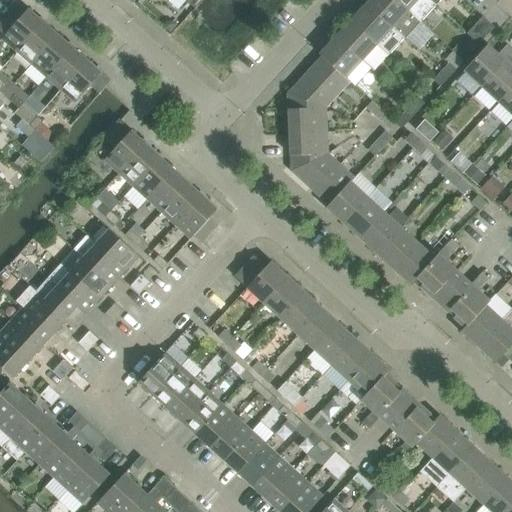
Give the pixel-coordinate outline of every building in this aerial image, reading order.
[(392,27),(403,37),(404,38),(420,21),(396,0),(368,0),(366,3),(392,27)] [(435,4),(430,0),(396,0),(420,21),(435,4)] [(403,37),(392,27),(366,3),(351,20),(388,54),(403,37)] [(2,38),(17,51),(43,21),(28,8),(20,17),(11,9),(5,17),(0,22),(0,31),(5,35),(2,38)] [(494,27),(482,16),(467,33),(472,38),(479,44),(494,27)] [(335,37),(369,68),(373,71),(388,54),(351,20),(335,37)] [(17,51),(32,64),(58,34),(43,21),(17,51)] [(161,25),(169,34),(178,25),(173,21),(165,21),(161,25)] [(32,64),(46,76),(72,46),(58,34),(32,64)] [(369,68),(335,37),(319,54),(322,56),(346,77),(350,80),(354,84),(369,68)] [(459,42),(452,50),(455,53),(457,55),(464,60),(479,44),(472,38),(464,47),(459,42)] [(480,86),(511,51),(511,48),(507,44),(498,54),(487,44),(463,70),(480,86)] [(46,76),(61,89),(87,59),(72,46),(46,76)] [(511,65),(511,51),(480,86),(497,101),(511,85),(511,66),(511,65)] [(449,63),(441,72),(448,78),(464,60),(457,55),(455,53),(447,61),(449,63)] [(322,56),(305,75),(332,100),(350,80),(346,77),(322,56)] [(87,59),(61,89),(76,102),(102,72),(87,59)] [(0,71),(0,91),(4,95),(14,84),(0,71)] [(441,72),(434,80),(440,86),(448,78),(441,72)] [(325,107),(332,100),(305,75),(288,94),(289,109),(325,107)] [(19,108),(24,102),(17,96),(22,91),(14,84),(4,95),(19,108)] [(418,97),(410,105),(417,111),(433,94),(422,84),(414,93),(418,97)] [(511,85),(497,101),(511,114),(511,85)] [(374,114),(380,108),(372,100),(366,107),(374,114)] [(39,115),(33,110),(24,102),(19,108),(15,112),(21,118),(29,125),(39,115)] [(417,111),(410,105),(403,114),(409,120),(417,111)] [(289,109),(290,132),(326,130),(325,107),(289,109)] [(374,114),(381,121),(387,115),(380,108),(374,114)] [(39,115),(29,125),(35,130),(44,120),(39,115)] [(381,121),(389,128),(395,122),(387,115),(381,121)] [(35,130),(29,125),(21,118),(15,126),(28,137),(35,130)] [(104,159),(119,173),(146,143),(121,121),(106,137),(116,147),(104,159)] [(437,132),(432,127),(423,136),(429,141),(437,132)] [(290,132),(291,155),(327,152),(326,130),(290,132)] [(386,143),(392,137),(385,131),(380,137),(386,143)] [(404,140),(413,147),(419,141),(410,133),(404,140)] [(447,141),(440,134),(433,141),(441,148),(447,141)] [(374,144),(380,150),(386,143),(380,137),(374,144)] [(427,149),(419,141),(413,147),(421,155),(427,149)] [(146,143),(119,173),(133,186),(160,156),(146,143)] [(380,150),(374,144),(368,150),(375,156),(380,150)] [(292,171),(310,188),(335,160),(328,153),(327,152),(291,155),(292,171)] [(133,186),(147,199),(174,169),(160,156),(133,186)] [(354,178),(335,160),(310,188),(329,205),(350,181),(351,181),(354,178)] [(446,178),(452,172),(444,164),(438,171),(446,178)] [(464,174),(474,183),(483,174),(473,165),(464,174)] [(147,199),(161,212),(189,182),(174,169),(147,199)] [(461,180),(452,172),(446,178),(455,186),(461,180)] [(480,189),(492,199),(504,186),(492,175),(480,189)] [(327,207),(344,223),(367,197),(351,181),(350,181),(329,205),(327,207)] [(161,212),(176,225),(203,195),(189,182),(161,212)] [(511,193),(502,203),(511,212),(511,210),(511,193)] [(176,225),(190,238),(193,235),(202,243),(218,226),(209,218),(218,209),(203,195),(176,225)] [(486,203),(477,195),(471,202),(480,209),(486,203)] [(96,197),(91,203),(97,209),(106,217),(111,211),(96,197)] [(384,212),(367,197),(344,223),(361,238),(384,212)] [(120,219),(111,211),(106,217),(115,225),(120,219)] [(361,238),(377,254),(401,227),(384,212),(361,238)] [(418,243),(401,227),(377,254),(394,269),(418,243)] [(96,243),(125,270),(139,255),(109,228),(96,243)] [(134,243),(139,237),(130,229),(125,235),(134,243)] [(87,235),(74,249),(83,257),(112,284),(125,270),(96,243),(87,235)] [(148,245),(139,237),(134,243),(143,251),(148,245)] [(458,244),(453,241),(451,239),(438,254),(444,259),(458,244)] [(412,285),(415,282),(414,281),(435,258),(434,258),(418,243),(394,269),(412,285)] [(24,253),(1,276),(9,284),(21,272),(34,285),(46,274),(24,253)] [(456,270),(444,259),(438,254),(434,258),(435,258),(414,281),(415,282),(433,298),(437,301),(446,309),(464,327),(465,327),(485,304),(486,305),(490,301),(477,289),(471,284),(461,274),(456,270)] [(153,260),(162,269),(168,263),(159,255),(153,260)] [(247,287),(266,267),(254,256),(235,276),(247,287)] [(112,284),(83,257),(70,272),(99,299),(112,284)] [(247,287),(264,303),(288,277),(271,261),(266,267),(247,287)] [(47,277),(57,286),(86,313),(99,299),(70,272),(60,263),(47,277)] [(477,277),(471,284),(477,289),(483,283),(485,282),(488,278),(484,275),(481,272),(478,276),(477,277)] [(141,274),(136,280),(145,288),(150,283),(141,274)] [(37,292),(45,299),(44,300),(66,320),(65,321),(72,328),(86,313),(57,286),(47,277),(35,290),(29,285),(28,285),(36,293),(37,292)] [(305,292),(288,277),(264,303),(281,318),(305,292)] [(139,294),(145,288),(136,280),(130,286),(139,294)] [(53,334),(65,321),(66,320),(44,300),(45,299),(37,292),(36,293),(28,285),(15,300),(23,307),(53,334)] [(322,308),(305,292),(281,318),(298,334),(322,308)] [(115,302),(110,308),(119,317),(124,311),(115,302)] [(468,337),(479,346),(502,320),(486,305),(485,304),(465,327),(464,327),(461,330),(468,337)] [(10,321),(27,337),(40,349),(51,337),(53,334),(23,307),(10,321)] [(113,323),(119,317),(110,308),(104,314),(113,323)] [(315,349),(326,337),(338,323),(322,308),(298,334),(301,337),(315,349)] [(511,328),(502,320),(479,346),(496,362),(511,344),(511,328)] [(0,332),(0,337),(27,363),(40,349),(27,337),(10,321),(0,332)] [(338,323),(326,337),(315,349),(331,365),(355,339),(353,337),(338,323)] [(197,337),(202,341),(208,336),(199,327),(193,333),(197,337)] [(218,336),(218,337),(226,344),(232,338),(231,337),(224,330),(218,336)] [(84,337),(93,345),(98,339),(96,337),(89,331),(84,337)] [(211,350),(217,344),(208,336),(202,341),(211,350)] [(13,377),(27,363),(0,337),(0,371),(3,368),(13,377)] [(79,342),(88,351),(93,345),(84,337),(79,342)] [(226,344),(243,360),(252,350),(244,342),(241,345),(232,338),(226,344)] [(331,365),(348,380),(372,354),(355,339),(331,365)] [(153,395),(180,366),(165,352),(138,382),(153,395)] [(236,361),(227,353),(222,359),(231,367),(236,361)] [(348,380),(339,390),(356,405),(361,399),(365,395),(386,373),(389,370),(372,354),(348,380)] [(63,359),(58,365),(67,373),(72,367),(63,359)] [(245,370),(236,361),(231,367),(240,376),(245,370)] [(251,367),(260,375),(266,368),(257,361),(251,367)] [(62,379),(67,373),(58,365),(53,371),(62,379)] [(153,395),(167,408),(194,379),(180,366),(153,395)] [(260,375),(268,383),(274,376),(266,368),(260,375)] [(0,421),(24,395),(0,373),(0,421)] [(394,429),(406,441),(413,447),(416,442),(436,419),(435,418),(418,403),(418,402),(406,392),(404,390),(386,373),(365,395),(361,399),(373,411),(380,416),(383,419),(393,429),(394,429)] [(208,392),(194,379),(167,408),(181,421),(208,392)] [(264,387),(255,379),(250,385),(259,393),(264,387)] [(277,390),(294,406),(300,399),(302,396),(285,381),(277,390)] [(46,400),(54,391),(53,389),(49,385),(40,395),(46,400)] [(274,396),(264,387),(259,393),(268,401),(274,396)] [(60,396),(54,391),(46,400),(52,405),(60,396)] [(181,421),(196,434),(222,405),(208,392),(181,421)] [(0,421),(0,427),(11,438),(38,408),(24,395),(0,421)] [(294,406),(302,413),(308,407),(300,399),(294,406)] [(196,434),(210,447),(237,418),(222,405),(196,434)] [(287,419),(293,413),(284,405),(278,411),(287,419)] [(17,460),(26,451),(53,421),(38,408),(11,438),(3,447),(17,460)] [(83,417),(77,411),(69,420),(74,426),(83,417)] [(363,422),(369,428),(372,424),(373,424),(380,416),(373,411),(367,418),(366,418),(363,422)] [(293,413),(287,419),(296,427),(302,421),(293,413)] [(416,442),(433,457),(456,431),(439,415),(435,418),(436,419),(416,442)] [(83,417),(74,426),(80,431),(89,422),(83,417)] [(210,447),(224,460),(251,430),(237,418),(210,447)] [(26,451),(40,464),(67,434),(53,421),(26,451)] [(325,422),(319,429),(328,437),(333,430),(325,422)] [(224,460),(238,473),(265,443),(251,430),(224,460)] [(321,439),(312,431),(307,437),(316,445),(321,439)] [(473,446),(456,431),(433,457),(420,471),(437,486),(449,473),(473,446)] [(40,464),(54,477),(81,447),(67,434),(40,464)] [(111,442),(105,437),(97,446),(103,451),(103,452),(111,442)] [(325,443),(321,439),(316,445),(325,453),(330,447),(325,443)] [(406,441),(400,448),(405,453),(406,454),(413,447),(406,441)] [(103,451),(99,456),(105,461),(109,457),(117,448),(111,442),(103,452),(103,451)] [(238,473),(252,486),(279,456),(265,443),(238,473)] [(490,462),(473,446),(449,473),(437,486),(454,501),(466,488),(490,462)] [(54,477),(68,490),(95,460),(81,447),(54,477)] [(399,447),(392,455),(397,459),(398,460),(398,461),(405,453),(400,448),(399,447)] [(335,452),(323,465),(329,470),(341,457),(340,456),(335,452)] [(141,455),(132,464),(138,470),(146,460),(141,455)] [(252,486),(266,499),(293,469),(279,456),(252,486)] [(110,474),(95,460),(68,490),(83,503),(110,474)] [(466,488),(483,503),(507,477),(490,462),(466,488)] [(266,499),(281,511),(307,482),(293,469),(266,499)] [(372,486),(370,484),(358,472),(352,478),(367,492),(372,486)] [(97,502),(107,511),(115,511),(139,486),(124,473),(97,502)] [(155,486),(161,491),(170,482),(164,476),(155,486)] [(505,511),(511,505),(511,482),(507,477),(483,503),(492,511),(505,511)] [(170,482),(161,491),(167,496),(175,487),(170,482)] [(307,511),(322,496),(307,482),(281,511),(280,511),(307,511)] [(395,498),(401,492),(392,484),(386,490),(395,498)] [(115,511),(141,511),(153,499),(139,486),(115,511)] [(401,492),(395,498),(403,506),(409,499),(401,492)] [(141,511),(167,511),(153,499),(141,511)] [(321,511),(348,511),(333,499),(321,511)] [(389,511),(400,511),(386,499),(381,504),(389,511)] [(184,511),(193,511),(198,508),(192,502),(184,511)]
